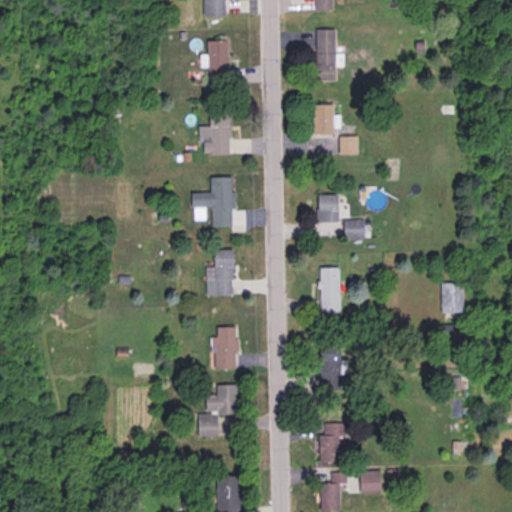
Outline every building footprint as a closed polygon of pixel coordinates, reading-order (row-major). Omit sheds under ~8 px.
[(201,0),(201,17),(223,17),(223,0),(201,0)] [(310,0),(311,11),(330,10),(329,0),(310,0)] [(312,81),(333,81),(333,30),(312,30),(312,81)] [(205,41),(206,86),(226,86),(226,41),(205,41)] [(311,105),(311,135),(330,135),(330,105),(311,105)] [(198,127),(198,155),(227,154),(227,110),(206,110),(206,127),(198,127)] [(355,155),(355,137),(336,137),(336,155),(355,155)] [(208,177),(208,193),(189,193),(189,207),(209,207),(209,226),(230,226),(229,177),(208,177)] [(314,195),(314,223),(335,223),(335,195),(314,195)] [(361,238),(361,220),(343,220),(343,238),(361,238)] [(209,295),(230,295),(230,249),(209,249),(209,295)] [(336,267),(316,267),(316,313),(336,313),(336,267)] [(461,283),(439,283),(439,313),(461,313),(461,283)] [(437,341),(462,341),(462,325),(437,325),(437,341)] [(234,327),(211,327),(211,369),(235,369),(234,327)] [(338,388),(338,345),(317,345),(317,388),(338,388)] [(195,436),(236,436),(235,385),(213,385),(213,395),(203,395),(203,414),(194,414),(195,436)] [(316,465),(344,465),(344,424),(316,424),(316,465)] [(377,471),(357,471),(357,492),(377,492),(377,471)] [(317,511),(338,511),(338,491),(345,491),(345,472),(328,472),(328,483),(317,483),(317,511)] [(237,511),(237,478),(215,478),(215,511),(237,511)]
